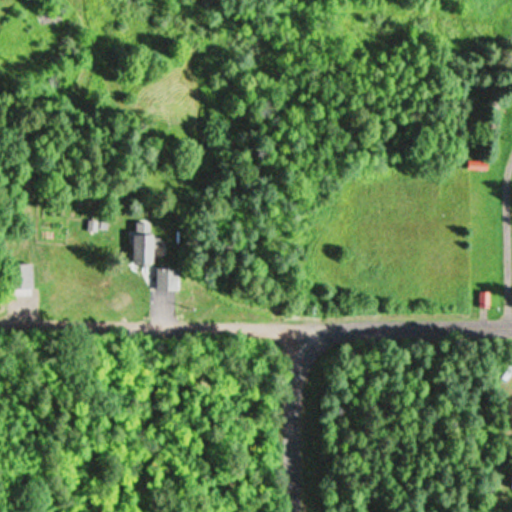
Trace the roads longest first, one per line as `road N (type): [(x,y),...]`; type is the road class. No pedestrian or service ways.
road 1 (residential): [(511,328),(0,327)]
road 2 (residential): [(295,511),(300,331)]
